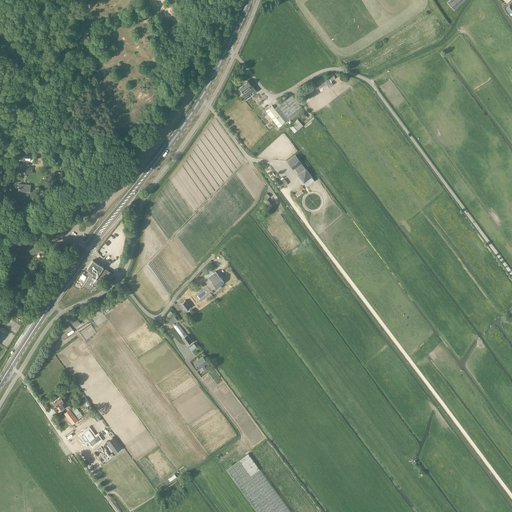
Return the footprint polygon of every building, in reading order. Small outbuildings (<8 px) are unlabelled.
[(449,0),(447,2),(454,9),(464,0),(449,0)] [(313,83),(315,87),(318,86),(320,91),(333,84),(331,81),(335,78),(333,74),(313,83)] [(241,94),(246,100),(256,91),(252,86),(247,80),(237,89),(241,94)] [(278,126),(285,121),(272,105),(266,110),(278,126)] [(294,132),(297,130),(303,125),(298,119),(289,127),(294,132)] [(287,161),(293,169),(302,163),(295,155),(287,161)] [(17,170),(22,168),(26,166),(24,162),(15,167),(17,170)] [(297,175),(303,183),(312,176),(306,169),(297,175)] [(24,195),(27,196),(28,195),(28,192),(30,192),(31,185),(19,184),(18,192),(23,192),(23,194),(24,195)] [(32,244),(25,247),(27,251),(29,250),(32,254),(41,250),(42,253),(38,243),(38,244),(33,246),(32,244)] [(108,277),(112,274),(113,273),(92,260),(87,269),(89,270),(86,273),(89,275),(82,286),(90,291),(100,282),(99,282),(102,278),(104,280),(107,276),(108,277)] [(215,271),(213,273),(208,277),(216,287),(223,282),(215,271)] [(190,307),(185,300),(180,304),(185,310),(190,307)] [(70,321),(71,323),(73,325),(79,321),(76,316),(70,321)] [(69,324),(61,330),(62,331),(59,333),(64,339),(74,331),(69,324)] [(189,333),(186,335),(182,338),(185,343),(187,345),(194,340),(189,333)] [(188,347),(192,352),(194,350),(193,349),(197,347),(194,343),(188,347)] [(203,357),(194,363),(198,369),(202,366),(206,372),(208,371),(203,365),(207,362),(203,357)] [(53,401),(59,410),(66,405),(63,402),(63,401),(60,396),(53,401)] [(82,416),(75,406),(71,409),(79,418),(82,416)] [(77,419),(69,409),(64,413),(72,423),(77,419)] [(89,429),(83,433),(84,434),(81,436),(85,441),(88,440),(92,445),(100,439),(97,435),(95,437),(93,435),(94,435),(91,431),(90,431),(89,429)] [(121,448),(113,437),(106,442),(115,453),(121,448)] [(290,511),(248,453),(226,469),(257,511),(290,511)] [(96,465),(91,469),(96,476),(101,472),(96,465)]
